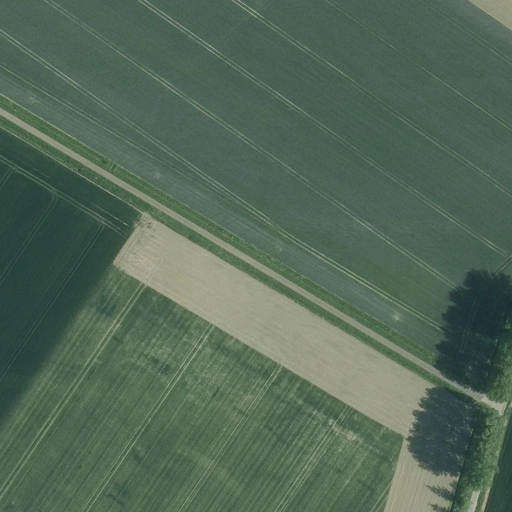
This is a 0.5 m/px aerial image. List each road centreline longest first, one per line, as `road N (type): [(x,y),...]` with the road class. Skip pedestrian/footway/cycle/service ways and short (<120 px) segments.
road 1 (track): [(0,112),(500,407)]
road 2 (unclassified): [(470,511),(511,364)]
